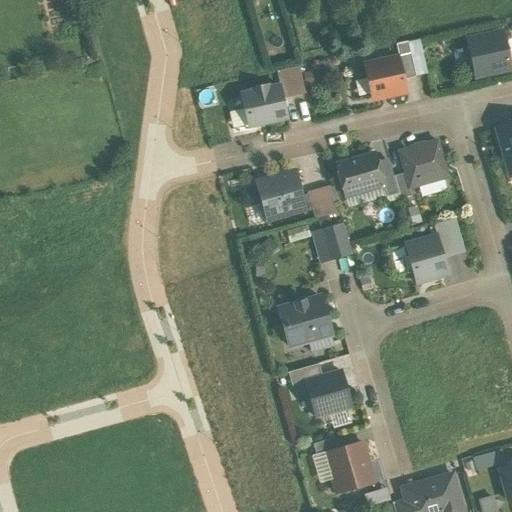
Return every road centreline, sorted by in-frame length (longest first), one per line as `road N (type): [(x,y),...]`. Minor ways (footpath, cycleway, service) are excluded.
road 1 (residential): [(149,171),(456,110)]
road 2 (residential): [(149,171),(141,260),(181,391)]
road 3 (residential): [(181,391),(0,445)]
road 4 (residential): [(456,110),(505,288)]
road 5 (residential): [(151,0),(168,54),(149,171)]
road 6 (residential): [(358,330),(505,288)]
road 7 (residential): [(392,465),(358,330)]
road 8 (residential): [(181,391),(221,511)]
